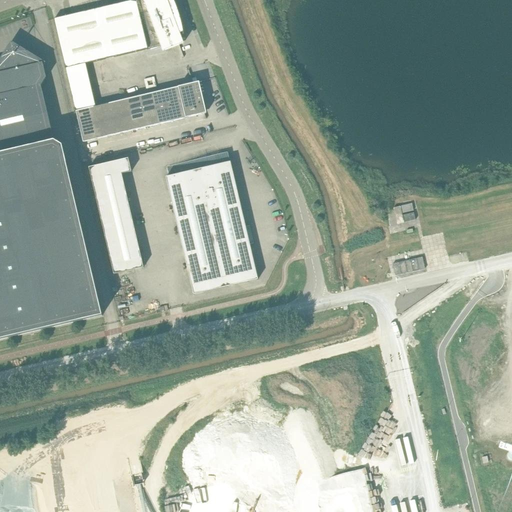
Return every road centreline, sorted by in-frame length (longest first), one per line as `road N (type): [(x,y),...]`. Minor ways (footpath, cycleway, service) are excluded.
road 1 (unclassified): [(0,379),(321,304)]
road 2 (unclassified): [(206,0),(243,100),(302,212),(321,304)]
road 3 (unclassified): [(321,304),(511,261)]
road 4 (unknown): [(380,511),(371,463),(410,397)]
road 5 (unknown): [(410,397),(448,511)]
